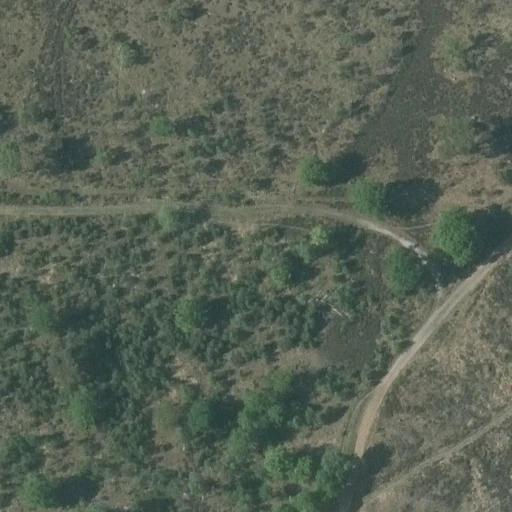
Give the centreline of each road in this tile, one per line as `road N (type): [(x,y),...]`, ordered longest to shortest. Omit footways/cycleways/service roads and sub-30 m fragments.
road 1 (track): [(338,511),(350,462),(406,354),(511,237)]
road 2 (track): [(361,511),(511,405)]
